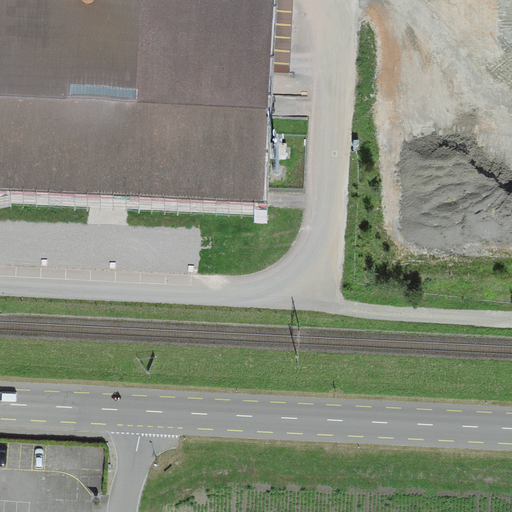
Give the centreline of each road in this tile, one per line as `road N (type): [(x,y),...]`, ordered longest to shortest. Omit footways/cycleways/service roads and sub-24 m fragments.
road 1 (primary): [(511,428),(143,411)]
road 2 (unclassified): [(0,274),(313,287)]
road 3 (unknown): [(336,0),(326,293)]
road 4 (track): [(511,313),(364,309),(313,287)]
road 5 (primary): [(143,411),(0,404)]
